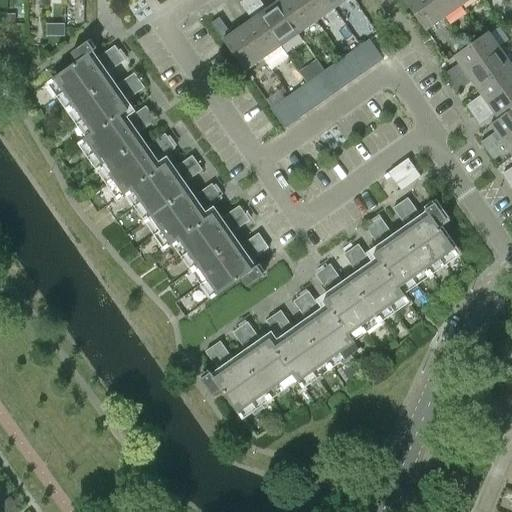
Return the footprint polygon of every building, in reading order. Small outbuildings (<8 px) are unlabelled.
[(241,27),(263,59),(281,46),(248,0),(244,0),(240,3),(251,20),(241,27)] [(298,34),(276,2),(266,10),(259,0),(248,0),(281,46),(298,34)] [(316,21),(301,0),(279,0),(276,2),(298,34),(316,21)] [(334,9),(327,0),(301,0),(316,21),(334,9)] [(327,0),(334,9),(346,0),(327,0)] [(444,18),(431,0),(403,0),(425,31),(444,18)] [(431,0),(444,18),(461,5),(457,0),(431,0)] [(263,59),(241,27),(230,34),(219,18),(211,23),(245,72),(263,59)] [(450,83),(500,48),(488,32),(454,56),(459,64),(444,74),(450,83)] [(358,47),(372,67),(383,59),(369,40),(358,47)] [(124,195),(132,189),(131,189),(158,170),(157,169),(153,163),(175,148),(165,134),(143,149),(134,136),(155,121),(145,106),(124,122),(120,116),(128,110),(123,103),(144,88),(134,73),(113,89),(103,75),(125,60),(115,46),(93,61),(89,54),(94,51),(87,41),(71,53),(77,61),(53,78),(92,133),(84,138),(104,167),(124,195)] [(358,47),(349,54),(363,73),(372,67),(358,47)] [(511,64),(500,48),(450,83),(457,92),(471,81),(476,88),(511,64)] [(363,73),(349,54),(339,60),(353,80),(363,73)] [(339,60),(329,67),(343,87),(353,80),(339,60)] [(472,114),(511,86),(511,65),(511,64),(476,88),(481,95),(466,105),(472,114)] [(343,87),(329,67),(320,74),(334,94),(343,87)] [(320,74),(310,81),(324,101),(334,94),(320,74)] [(314,107),(324,101),(310,81),(300,87),(314,107)] [(511,109),(511,86),(472,114),(479,123),(493,113),(498,119),(498,120),(511,109)] [(300,87),(291,94),(305,114),(314,107),(300,87)] [(291,94),(281,101),(295,121),(305,114),(291,94)] [(285,128),(295,121),(281,101),(271,108),(285,128)] [(487,151),(511,133),(511,109),(498,120),(498,119),(490,124),(495,132),(481,142),(487,151)] [(511,155),(511,133),(487,151),(493,160),(508,150),(511,155)] [(131,189),(132,189),(171,245),(179,240),(218,295),(241,278),(247,286),(263,275),(257,266),(251,269),(247,263),(268,248),(258,233),(237,249),(228,236),(249,221),(239,206),(218,221),(212,214),(204,219),(200,213),(222,198),(212,184),(190,199),(181,185),(202,170),(192,156),(170,171),(165,164),(157,169),(158,170),(131,189)] [(509,182),(511,180),(511,167),(503,174),(509,182)] [(348,335),(349,335),(405,296),(399,288),(454,249),(437,225),(445,220),(446,219),(435,203),(425,210),(429,215),(423,220),(407,198),(393,208),(408,230),(395,239),(380,217),(366,227),(381,249),(373,254),(379,262),(373,266),(358,245),(344,255),(359,276),(345,286),(330,264),(315,274),(331,296),(323,301),(329,309),(329,308),(348,335)] [(355,343),(349,335),(348,335),(329,308),(329,309),(323,313),(308,291),(294,301),(309,323),(296,332),(280,311),(266,321),(281,342),(275,346),(270,338),(263,343),(247,322),(233,332),(248,354),(235,363),(220,341),(206,352),(221,373),(214,378),(210,372),(201,379),(212,395),(221,389),(237,413),(292,374),(298,382),(355,343)]
